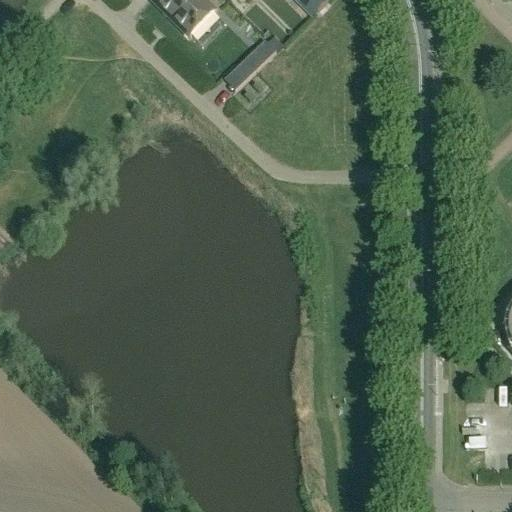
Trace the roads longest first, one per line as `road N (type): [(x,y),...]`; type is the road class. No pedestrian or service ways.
road 1 (unclassified): [(420,178),(306,176),(273,167),(91,0)]
road 2 (tertiary): [(422,501),(420,178)]
road 3 (tertiary): [(420,178),(420,79),(407,0)]
